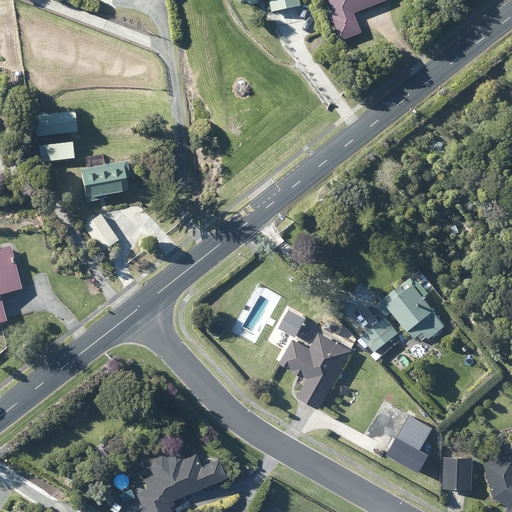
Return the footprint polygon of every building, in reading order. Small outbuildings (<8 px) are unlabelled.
[(245,0),(246,2),(252,6),(259,4),(260,1),(263,0),(269,0),(272,11),(272,13),(300,7),(300,4),(298,0),(245,0)] [(328,0),(335,16),(329,19),(339,43),(362,34),(360,30),(354,15),(388,1),(387,0),(328,0)] [(78,134),(76,112),(37,117),(39,138),(78,134)] [(78,159),(76,143),(43,147),(44,163),(78,159)] [(128,163),(82,171),(88,203),(107,200),(107,197),(124,194),(124,193),(129,192),(128,190),(130,190),(129,182),(128,179),(130,179),(128,163)] [(101,216),(90,223),(85,227),(103,254),(120,242),(101,216)] [(0,324),(8,322),(7,319),(1,295),(23,290),(12,248),(0,251),(0,324)] [(430,338),(446,325),(434,310),(436,310),(425,296),(430,292),(416,274),(386,298),(382,301),(379,303),(388,315),(394,310),(400,317),(416,338),(425,331),(430,338)] [(309,319),(292,310),(282,329),(298,338),(309,319)] [(399,332),(393,324),(387,317),(362,337),(374,353),(380,348),(399,332)] [(353,350),(346,346),(321,332),(312,349),(296,340),(294,339),(281,363),(295,370),(294,371),(297,373),(300,375),(305,378),(306,376),(309,378),(299,397),(318,408),(320,409),(329,393),(352,352),(353,350)] [(416,364),(401,345),(387,357),(403,376),(416,364)] [(371,356),(359,349),(348,367),(371,381),(378,368),(367,362),(371,356)] [(173,500),(196,490),(227,477),(218,458),(201,465),(196,453),(193,454),(184,458),(177,455),(170,458),(162,454),(154,458),(150,468),(154,475),(144,479),(148,488),(137,492),(145,511),(172,511),(171,507),(175,505),(173,500)] [(511,511),(511,455),(485,463),(495,498),(507,504),(511,507),(508,511),(511,511)] [(449,487),(466,488),(473,488),(474,457),(446,457),(445,487),(449,487)] [(121,493),(125,502),(137,498),(133,489),(121,493)] [(111,509),(115,511),(117,511),(121,506),(115,502),(111,509)]
